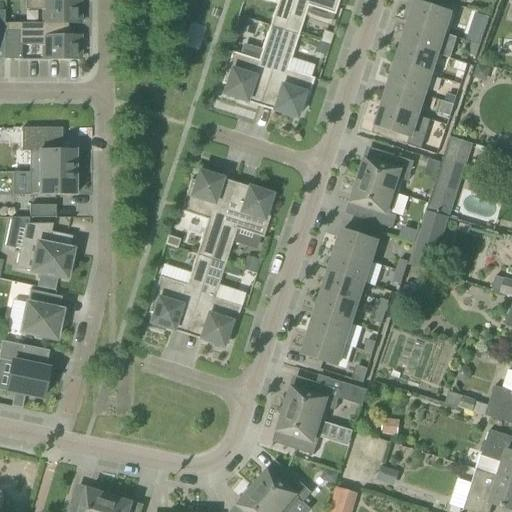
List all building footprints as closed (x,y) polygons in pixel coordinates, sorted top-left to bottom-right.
[(49,1),(49,0),(25,0),(25,10),(43,10),(43,24),(49,24),(80,24),(80,1),(49,1)] [(278,0),(270,26),(284,31),(293,0),(278,0)] [(293,0),(284,31),(298,36),(310,1),(336,10),(339,0),(293,0)] [(448,12),(441,9),(418,2),(418,1),(417,1),(410,23),(441,33),(448,12)] [(238,16),(234,28),(245,31),(249,20),(238,16)] [(410,23),(403,44),(434,54),(450,59),(457,38),(441,33),(410,23)] [(49,37),(49,24),(43,24),(12,24),(12,32),(18,32),(18,46),(43,46),(43,60),(80,60),(80,37),(49,37)] [(261,101),(284,31),(270,26),(258,61),(232,53),(221,85),(223,85),(223,84),(226,85),(222,96),(246,103),(248,97),(261,101)] [(287,71),(298,36),(284,31),(261,101),(275,105),(273,112),(296,119),(300,109),(302,110),(302,111),(303,111),(314,79),(287,71)] [(471,43),(479,46),(482,34),(475,31),(471,43)] [(320,42),(329,45),(333,35),(323,32),(320,42)] [(467,54),(475,57),(479,46),(471,43),(467,54)] [(434,54),(403,44),(397,64),(428,74),(434,54)] [(467,64),(455,61),(453,68),(464,72),(467,64)] [(397,64),(390,85),(421,95),(428,74),(397,64)] [(486,83),(491,69),(477,65),(473,78),(486,83)] [(390,85),(384,106),(414,115),(421,95),(390,85)] [(438,114),(449,118),(452,106),(441,103),(438,114)] [(414,115),(384,106),(376,128),(378,128),(378,127),(382,128),(379,136),(405,144),(422,150),(431,121),(414,115)] [(29,142),(55,142),(55,130),(29,130),(29,142)] [(449,159),(467,166),(474,145),(452,137),(445,158),(449,159)] [(75,151),(29,151),(29,174),(75,173),(75,151)] [(366,159),(359,182),(398,194),(403,180),(408,182),(414,163),(391,155),(387,167),(367,160),(368,160),(366,159)] [(463,178),(467,166),(449,159),(442,178),(454,182),(463,178)] [(196,255),(211,260),(233,190),(220,186),(222,179),(198,172),(195,182),(192,181),(192,180),(191,180),(181,212),(207,221),(196,255)] [(76,196),(75,173),(29,174),(29,196),(76,196)] [(398,194),(359,182),(352,204),(353,204),(354,203),(373,210),(369,221),(393,229),(397,216),(392,215),(398,194)] [(233,190),(211,260),(225,264),(236,230),(263,239),(273,206),(272,206),(271,207),(269,206),(272,196),(248,188),(246,195),(233,190)] [(29,218),(55,218),(55,206),(29,206),(29,218)] [(0,237),(7,238),(9,219),(0,218),(0,237)] [(67,260),(69,250),(72,237),(51,233),(52,225),(24,225),(15,269),(31,272),(31,273),(66,280),(70,260),(67,260)] [(337,252),(367,262),(374,240),(345,231),(345,230),(344,229),(337,252)] [(419,237),(410,263),(432,270),(441,245),(419,237)] [(337,252),(330,272),(361,282),(367,262),(337,252)] [(188,330),(211,260),(196,255),(186,286),(159,278),(148,313),(149,314),(150,313),(152,314),(149,324),(173,332),(175,325),(188,330)] [(222,273),(225,264),(211,260),(188,330),(201,334),(199,340),(223,348),(226,338),(229,339),(229,340),(230,340),(240,308),(214,299),(222,273)] [(397,271),(405,274),(408,262),(401,260),(397,271)] [(230,275),(232,267),(225,264),(222,273),(230,275)] [(401,285),(405,274),(397,271),(393,283),(401,285)] [(330,272),(323,293),(354,303),(361,282),(330,272)] [(55,288),(57,278),(39,274),(37,284),(55,288)] [(501,292),(511,295),(511,280),(505,279),(501,292)] [(408,283),(401,302),(422,309),(429,290),(408,283)] [(57,320),(59,311),(61,298),(29,291),(27,304),(26,304),(20,333),(55,341),(60,321),(57,320)] [(348,323),(354,303),(323,293),(317,314),(348,323)] [(381,299),(378,310),(386,313),(389,302),(381,299)] [(382,325),(386,313),(378,310),(374,322),(382,325)] [(317,314),(310,334),(341,344),(348,323),(317,314)] [(334,365),(341,344),(310,334),(303,356),(304,357),(305,356),(334,365)] [(365,352),(372,354),(376,343),(368,340),(365,352)] [(5,392),(41,399),(48,369),(19,363),(22,346),(1,342),(0,347),(0,360),(11,363),(5,392)] [(335,412),(340,397),(344,383),(320,375),(313,395),(294,389),(294,388),(293,388),(286,410),(325,423),(329,410),(335,412)] [(511,389),(511,392),(494,386),(485,416),(511,424),(511,389)] [(463,397),(460,407),(472,411),(476,401),(463,397)] [(325,423),(286,410),(279,432),(280,432),(299,438),(296,450),(320,457),(324,445),(318,443),(325,423)] [(481,457),(476,470),(511,481),(511,452),(510,451),(511,444),(511,437),(491,431),(482,457),(481,457)] [(511,510),(511,481),(476,470),(472,483),(464,510),(470,511),(490,511),(493,505),(511,510)] [(269,471),(254,489),(280,511),(288,511),(299,500),(303,504),(312,493),(293,477),(285,486),(269,473),(270,472),(269,471)] [(359,495),(335,487),(327,511),(351,511),(355,504),(356,504),(359,495)] [(280,511),(254,489),(238,506),(239,507),(240,507),(245,511),(280,511)] [(105,511),(110,497),(88,490),(88,492),(82,511),(70,507),(68,511),(105,511)] [(132,504),(110,497),(105,511),(129,511),(131,505),(132,506),(132,504)]
